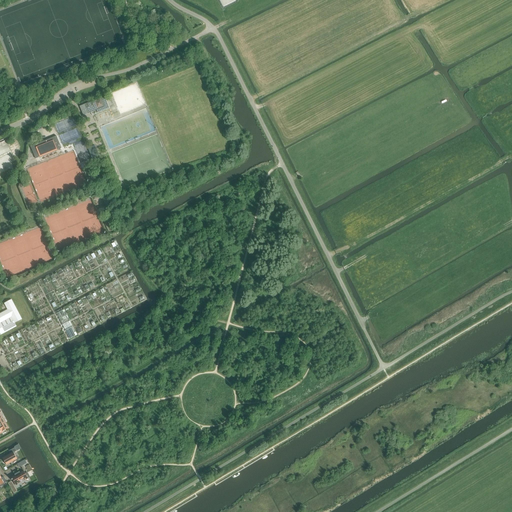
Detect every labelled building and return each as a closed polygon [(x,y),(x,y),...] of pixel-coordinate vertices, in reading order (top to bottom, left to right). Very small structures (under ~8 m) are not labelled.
[(82,116),(87,114),(96,110),(97,113),(108,108),(104,97),(101,99),(100,98),(84,104),(79,106),(82,116)] [(73,115),(62,118),(65,127),(76,124),(73,115)] [(30,147),(34,156),(35,159),(39,157),(38,155),(55,148),(56,150),(60,148),(55,136),(30,147)] [(93,162),(100,159),(95,146),(88,149),(93,162)] [(89,169),(84,171),(88,183),(94,180),(89,169)] [(12,221),(16,219),(5,198),(1,200),(12,221)] [(7,310),(0,313),(0,333),(16,325),(14,323),(21,319),(11,300),(4,304),(7,310)] [(68,318),(64,310),(57,314),(61,322),(68,318)] [(71,328),(66,331),(70,339),(78,334),(76,332),(74,333),(71,328)] [(14,453),(17,451),(15,448),(9,451),(10,454),(3,459),(6,465),(17,459),(14,453)] [(16,476),(12,478),(12,479),(12,480),(12,481),(13,480),(16,485),(20,483),(24,481),(24,480),(28,478),(24,471),(20,473),(19,472),(15,475),(16,476)]
